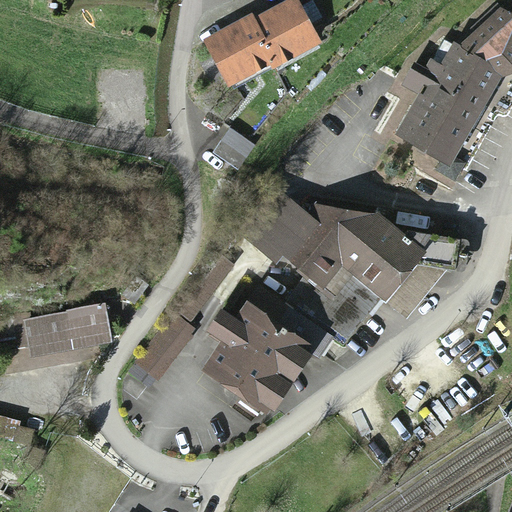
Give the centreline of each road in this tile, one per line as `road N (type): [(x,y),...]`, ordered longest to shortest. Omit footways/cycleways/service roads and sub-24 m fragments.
road 1 (residential): [(511,207),(496,248),(470,282),(270,440),(201,471),(142,458),(111,425),(104,388),(192,236),(177,112),(191,0)]
road 2 (unknown): [(503,228),(412,194),(299,166)]
